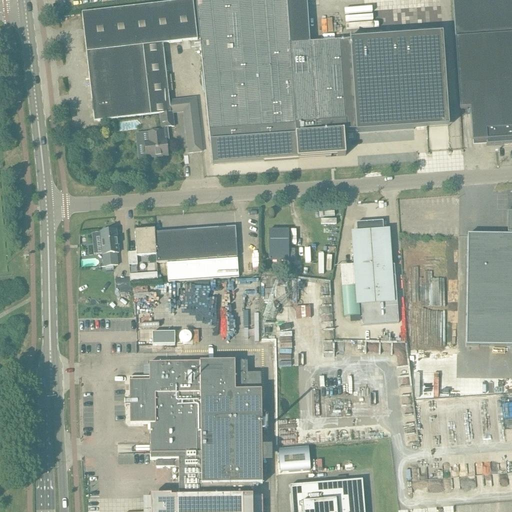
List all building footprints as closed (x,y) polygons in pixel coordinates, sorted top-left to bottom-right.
[(306,0),(212,0),(196,1),(211,150),(212,164),(264,161),(264,162),(275,161),(331,157),(337,157),(345,156),(344,131),(356,131),(356,134),(414,130),(449,127),(446,92),(442,34),(350,41),(310,43),(306,0)] [(511,144),(511,0),(452,0),(455,38),(460,109),(470,109),(472,142),(486,141),(486,147),(511,144)] [(86,53),(163,44),(197,40),(193,1),(82,13),(86,53)] [(98,122),(160,115),(171,113),(163,44),(86,53),(94,118),(98,122)] [(183,100),(184,112),(189,154),(202,153),(196,98),(183,100)] [(167,128),(174,127),(173,113),(171,113),(160,115),(162,132),(148,133),(149,142),(145,143),(146,158),(167,156),(166,142),(169,141),(167,128)] [(123,129),(132,129),(132,119),(123,119),(123,129)] [(468,235),(466,346),(511,346),(511,212),(508,213),(508,236),(468,235)] [(356,234),(362,326),(398,324),(395,277),(394,266),(387,266),(385,232),(383,232),(383,222),(356,224),(357,234),(356,234)] [(128,253),(129,265),(138,265),(137,257),(156,255),(156,263),(194,261),(194,265),(200,265),(199,260),(237,258),(235,228),(155,233),(155,229),(135,231),(136,252),(128,253)] [(117,241),(116,231),(100,233),(104,267),(118,266),(116,254),(118,254),(117,241)] [(269,231),(269,261),(295,261),(295,250),(289,250),(289,231),(269,231)] [(141,274),(130,275),(131,283),(142,282),(141,274)] [(432,278),(432,306),(444,306),(444,278),(432,278)] [(115,280),(116,289),(129,288),(129,279),(115,280)] [(357,286),(342,287),(344,317),(359,316),(357,286)] [(234,325),(235,343),(249,343),(249,324),(234,325)] [(176,344),(176,332),(153,332),(153,344),(176,344)] [(193,338),(193,337),(192,336),(192,335),(192,334),(191,334),(191,333),(190,333),(189,333),(189,332),(188,332),(187,332),(186,332),(185,332),(184,332),(184,333),(183,333),(182,334),(182,335),(181,335),(181,336),(181,337),(181,338),(181,339),(181,340),(181,341),(182,341),(182,342),(183,342),(183,343),(184,343),(184,344),(185,344),(186,344),(187,344),(188,344),(189,344),(189,343),(190,343),(191,342),(192,341),(192,340),(193,339),(193,338)] [(129,401),(127,401),(127,405),(129,405),(130,425),(150,424),(150,455),(150,460),(178,459),(178,462),(176,462),(174,463),(175,466),(176,468),(178,468),(179,497),(151,498),(151,511),(262,511),(263,496),(254,497),(254,484),(262,484),(261,374),(247,374),(247,362),(149,363),(149,377),(129,378),(129,401)] [(310,470),(308,448),(278,450),(280,473),(310,470)] [(365,511),(362,480),(290,486),(291,511),(365,511)]
